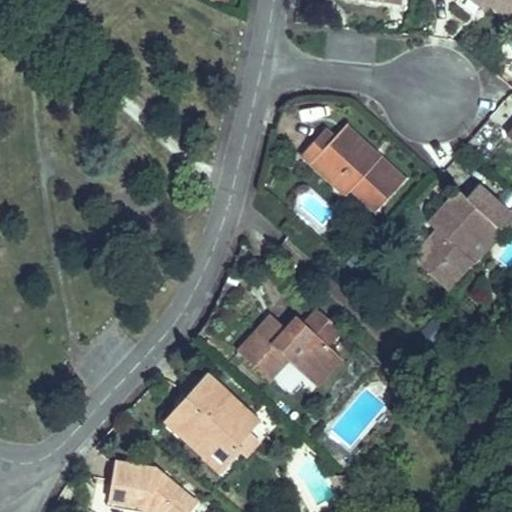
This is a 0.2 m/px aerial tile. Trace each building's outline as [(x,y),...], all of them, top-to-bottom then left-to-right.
[(87,0),(66,0),(63,3),(77,16),(90,2),(87,0)] [(485,0),(473,0),(487,11),(491,5),(485,0)] [(511,0),(485,0),(491,5),(511,20),(511,0)] [(372,60),(374,36),(327,32),(325,57),(372,60)] [(345,126),(338,133),(373,165),(379,157),(345,126)] [(324,129),(301,154),(346,195),(352,189),(376,211),(404,180),(379,157),(373,165),(338,133),(333,138),(324,129)] [(501,228),(511,215),(477,185),(466,197),(458,190),(428,224),(436,231),(412,259),(447,289),(472,261),(474,263),(489,246),(491,248),(505,232),(501,228)] [(315,308),(302,322),(329,347),(342,333),(315,308)] [(280,336),(286,330),(270,315),(264,321),(280,336)] [(264,321),(237,351),(270,381),(288,361),(310,382),(336,353),(329,347),(302,322),(297,318),(286,330),(280,336),(264,321)] [(202,458),(217,472),(238,449),(233,445),(245,432),(254,421),(204,377),(185,399),(191,404),(172,425),(205,454),(202,458)] [(191,404),(185,399),(163,424),(202,458),(205,454),(172,425),(191,404)] [(233,445),(238,449),(245,456),(257,442),(245,432),(233,445)] [(132,504),(134,501),(137,497),(154,511),(155,511),(189,511),(197,503),(155,469),(115,462),(108,500),(132,504)] [(341,498),(354,492),(346,478),(330,479),(341,498)] [(354,492),(341,498),(348,511),(361,505),(354,492)] [(137,497),(134,501),(145,511),(153,511),(154,511),(137,497)]
